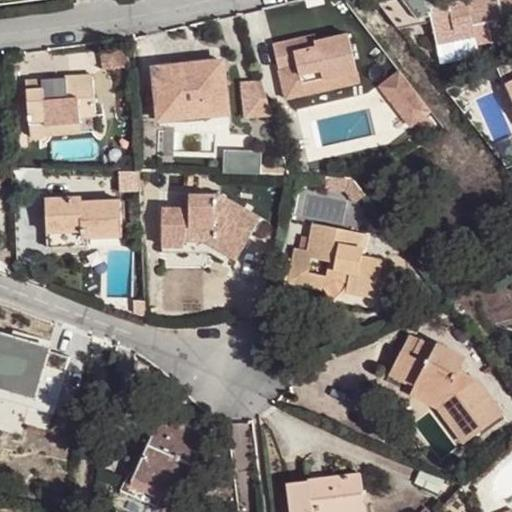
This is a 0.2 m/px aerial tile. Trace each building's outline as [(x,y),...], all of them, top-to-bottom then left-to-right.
[(461,0),(429,7),(434,34),(454,29),(457,39),(476,35),(474,25),(487,22),(492,42),(507,39),(499,0),(461,0)] [(454,29),(434,34),(439,53),(492,42),(487,22),(474,25),(476,35),(457,39),(454,29)] [(313,34),(274,43),(279,69),(299,65),(302,82),(324,78),(353,72),(346,35),(328,39),(330,48),(316,51),(314,41),(313,34)] [(314,41),(316,51),(330,48),(328,39),(314,41)] [(180,61),(163,63),(165,81),(156,82),(159,112),(169,111),(168,105),(210,100),(211,106),(227,104),(223,60),(181,64),(180,61)] [(402,67),(380,84),(414,128),(436,111),(402,67)] [(43,79),(27,80),(31,138),(36,139),(42,139),(48,137),(48,130),(47,124),(80,121),(80,115),(95,114),(93,74),(65,76),(66,90),(56,91),(57,100),(44,100),(43,79)] [(244,116),(270,114),(268,77),(242,78),(244,116)] [(324,78),(302,82),(305,93),(326,88),(324,78)] [(169,111),(159,112),(160,121),(212,115),(211,106),(210,100),(168,105),(169,111)] [(47,124),(48,130),(81,128),(80,121),(47,124)] [(263,170),(263,148),(226,148),(226,170),(263,170)] [(139,172),(119,173),(120,192),(140,191),(139,172)] [(180,210),(162,210),(162,247),(187,247),(187,240),(202,240),(213,240),(214,237),(241,252),(259,220),(220,196),(189,196),(189,210),(180,210)] [(189,196),(180,197),(180,210),(189,210),(189,196)] [(81,197),(45,199),(46,231),(40,231),(41,247),(87,245),(87,238),(122,236),(120,201),(81,202),(81,197)] [(287,282),(306,286),(308,273),(311,257),(330,260),(329,269),(350,273),(349,282),(347,291),(375,297),(382,260),(361,256),(363,248),(355,246),(358,233),(313,225),(310,238),(308,251),(300,250),(294,248),(287,282)] [(300,250),(308,251),(310,238),(302,236),(300,250)] [(213,240),(202,240),(236,260),(241,252),(214,237),(213,240)] [(327,276),(308,273),(306,286),(320,289),(332,279),(349,282),(350,273),(329,269),(327,276)] [(17,331),(12,348),(23,351),(26,341),(28,334),(17,331)] [(55,350),(26,341),(23,351),(12,348),(4,345),(4,341),(3,338),(2,336),(0,334),(0,382),(40,395),(55,350)] [(400,351),(411,356),(418,341),(407,336),(400,351)] [(442,399),(438,407),(464,442),(502,414),(475,379),(458,370),(464,358),(435,344),(433,349),(418,341),(411,356),(400,351),(389,373),(415,386),(442,399)] [(0,395),(36,407),(40,395),(0,382),(0,395)] [(411,394),(438,407),(442,399),(415,386),(411,394)] [(176,411),(173,419),(190,427),(193,419),(176,411)] [(161,414),(125,496),(158,510),(164,495),(177,500),(206,434),(190,427),(173,419),(161,414)] [(365,511),(361,473),(288,482),(292,511),(365,511)]
